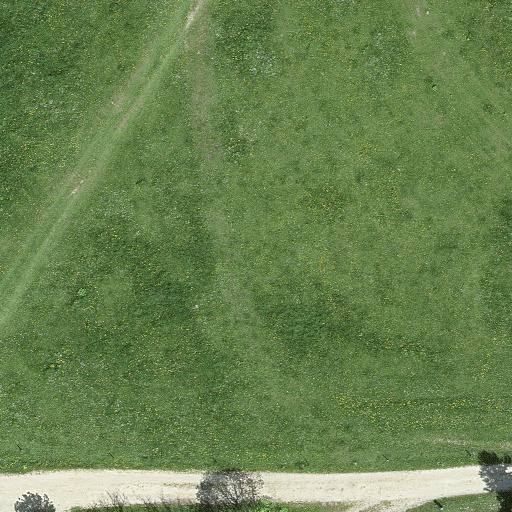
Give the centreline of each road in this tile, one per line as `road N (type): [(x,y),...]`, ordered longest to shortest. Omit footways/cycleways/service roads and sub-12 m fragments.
road 1 (track): [(511,479),(0,489)]
road 2 (track): [(0,317),(48,208),(180,0)]
